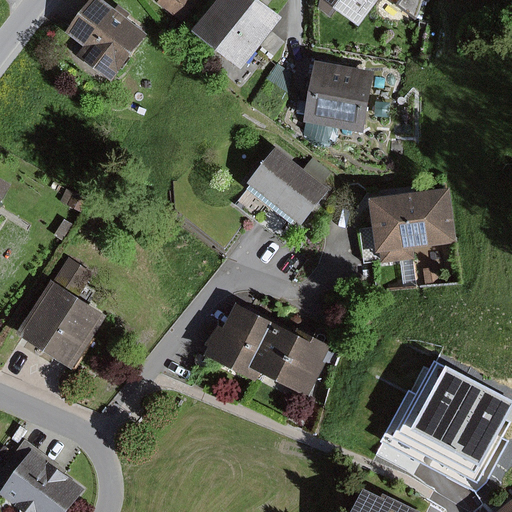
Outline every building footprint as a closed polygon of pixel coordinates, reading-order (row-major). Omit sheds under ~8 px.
[(116,82),(152,35),(131,18),(134,15),(119,3),(116,7),(107,0),(94,0),(69,33),(88,48),(82,56),(116,82)] [(201,0),(162,0),(160,3),(184,22),(201,0)] [(245,70),(288,18),(265,0),(225,0),(199,33),(245,70)] [(381,0),(407,0),(403,6),(424,22),(424,12),(427,0),(323,0),(320,10),(332,19),(339,9),(362,26),(381,0)] [(368,133),(380,73),(323,62),(311,122),(368,133)] [(278,121),(294,91),(271,78),(255,109),(278,121)] [(309,226),(337,190),(326,182),(333,173),(315,159),(308,167),(283,147),(254,184),(257,186),(254,191),(298,225),(302,220),(309,226)] [(0,216),(18,185),(0,174),(0,216)] [(90,200),(67,189),(61,202),(84,213),(90,200)] [(450,190),(378,199),(386,263),(418,259),(417,249),(457,244),(450,190)] [(75,225),(67,220),(56,236),(64,241),(75,225)] [(96,273),(71,258),(22,335),(78,371),(113,316),(82,296),(96,273)] [(442,268),(426,269),(427,285),(444,283),(442,268)] [(226,327),(211,356),(258,381),(263,371),(255,366),(280,322),(245,303),(231,330),(226,327)] [(310,338),(280,322),(255,366),(263,371),(311,396),(328,364),(326,363),(335,345),(313,334),(310,338)] [(511,440),(511,385),(443,352),(400,438),(491,482),(511,440)] [(48,454),(29,440),(0,478),(0,485),(6,491),(3,495),(24,510),(24,511),(74,511),(91,490),(46,457),(48,454)] [(368,490),(357,511),(422,511),(388,495),(386,498),(368,490)] [(511,511),(511,497),(493,511),(511,511)]
